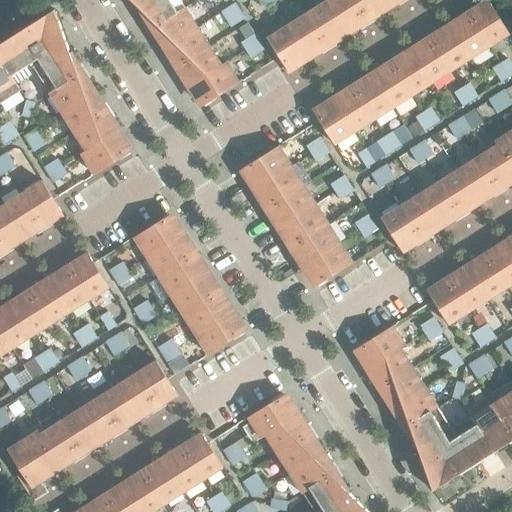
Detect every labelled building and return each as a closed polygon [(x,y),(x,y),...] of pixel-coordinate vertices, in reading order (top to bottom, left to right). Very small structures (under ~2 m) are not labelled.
[(181,0),(150,0),(139,7),(141,8),(139,10),(152,29),(186,7),(181,0)] [(353,0),(328,0),(327,1),(349,35),(368,23),(353,0)] [(387,11),(380,0),(353,0),(368,23),(387,11)] [(404,0),(380,0),(387,11),(404,0)] [(488,0),(487,0),(469,12),(491,46),(510,34),(488,0)] [(327,1),(308,13),(330,47),(349,35),(327,1)] [(227,19),(241,10),(236,3),(222,11),(227,19)] [(198,27),(186,7),(152,29),(164,49),(198,27)] [(55,9),(0,44),(0,57),(12,76),(13,75),(32,63),(37,71),(44,66),(45,67),(70,51),(55,9)] [(232,27),(245,18),(241,10),(227,19),(232,27)] [(491,46),(469,12),(450,24),(471,58),(491,46)] [(308,13),(289,25),(310,60),(330,47),(308,13)] [(450,24),(430,36),(452,71),(471,58),(450,24)] [(310,60),(289,25),(268,38),(290,72),(310,60)] [(210,46),(198,27),(164,49),(176,68),(210,46)] [(247,50),(260,42),(255,34),(242,43),(247,50)] [(430,36),(411,48),(433,83),(452,71),(430,36)] [(252,58),(265,49),(260,42),(247,50),(252,58)] [(222,65),(210,46),(176,68),(188,87),(227,62),(222,65)] [(433,83),(411,48),(392,60),(414,95),(433,83)] [(71,53),(70,51),(45,67),(44,66),(37,71),(51,93),(85,71),(73,52),(71,53)] [(12,76),(0,57),(0,104),(22,91),(13,75),(12,76)] [(511,63),(509,59),(501,63),(510,77),(511,75),(511,63)] [(414,95),(392,60),(372,73),(394,107),(414,95)] [(227,62),(188,87),(196,99),(200,96),(206,104),(240,82),(227,62)] [(510,77),(501,63),(494,68),(502,82),(510,77)] [(85,71),(51,93),(63,112),(97,91),(85,71)] [(372,73),(353,85),(375,119),(394,107),(372,73)] [(470,83),(463,88),(471,101),(479,97),(470,83)] [(375,119),(353,85),(334,97),(356,131),(375,119)] [(471,101),(463,88),(455,93),(464,106),(471,101)] [(511,104),(511,101),(505,90),(489,100),(498,113),(511,104)] [(97,91),(63,112),(75,132),(109,110),(97,91)] [(356,131),(334,97),(314,110),(336,144),(356,131)] [(23,115),(32,118),(36,103),(27,100),(23,115)] [(432,107),(424,112),(433,126),(440,121),(432,107)] [(484,122),(475,109),(464,116),(473,129),(484,122)] [(122,129),(109,110),(75,132),(87,150),(82,153),(83,154),(122,129)] [(433,126),(424,112),(417,117),(425,131),(433,126)] [(473,129),(464,116),(456,121),(465,134),(473,129)] [(11,121),(3,126),(12,140),(20,135),(11,121)] [(465,134),(456,121),(449,125),(457,139),(465,134)] [(12,140),(3,126),(0,128),(0,137),(4,144),(12,140)] [(30,144),(43,135),(39,127),(25,136),(30,144)] [(129,141),(122,129),(83,154),(95,173),(95,174),(130,152),(124,144),(129,141)] [(511,131),(497,141),(511,165),(511,131)] [(393,132),(386,137),(394,150),(402,145),(393,132)] [(48,143),(43,135),(30,144),(35,151),(48,143)] [(312,153),(325,145),(321,137),(307,146),(312,153)] [(394,150),(386,137),(378,141),(387,155),(394,150)] [(434,154),(425,140),(418,145),(426,159),(434,154)] [(498,145),(480,157),(501,191),(511,184),(511,165),(497,141),(496,141),(498,145)] [(258,187),(292,165),(280,145),(245,167),(258,187)] [(317,161),(330,152),(325,145),(312,153),(317,161)] [(426,159),(418,145),(410,150),(419,163),(426,159)] [(367,167),(375,162),(366,149),(359,154),(367,167)] [(16,166),(8,152),(0,157),(9,171),(16,166)] [(9,171),(0,157),(0,173),(1,176),(9,171)] [(480,157),(460,169),(482,203),(501,191),(480,157)] [(50,175),(63,166),(58,159),(45,167),(50,175)] [(292,165),(258,187),(270,206),(305,185),(292,165)] [(396,178),(387,165),(379,169),(388,183),(396,178)] [(68,174),(63,166),(50,175),(54,182),(68,174)] [(388,183),(379,169),(372,174),(380,188),(388,183)] [(460,169),(441,181),(463,215),(482,203),(460,169)] [(336,192),(350,183),(345,175),(331,184),(336,192)] [(43,181),(23,193),(45,228),(65,215),(43,181)] [(441,181),(422,193),(444,227),(463,215),(441,181)] [(341,199),(355,191),(350,183),(336,192),(341,199)] [(317,204),(305,185),(270,206),(282,226),(317,204)] [(23,193),(4,205),(26,240),(45,228),(23,193)] [(422,193),(402,205),(424,240),(444,227),(422,193)] [(317,204),(282,226),(294,245),(329,223),(317,204)] [(26,240),(4,205),(0,207),(0,241),(6,252),(26,240)] [(424,240),(402,205),(382,218),(404,252),(424,240)] [(361,230),(374,222),(369,214),(356,223),(361,230)] [(148,257),(182,235),(170,215),(135,237),(148,257)] [(365,238),(379,229),(374,222),(361,230),(365,238)] [(329,223),(294,245),(307,264),(341,242),(329,223)] [(194,254),(182,235),(148,257),(160,276),(194,254)] [(511,250),(506,240),(486,253),(508,287),(511,284),(511,250)] [(354,262),(341,242),(307,264),(319,284),(354,262)] [(69,265),(90,299),(110,287),(88,252),(69,265)] [(508,287),(486,253),(467,265),(489,299),(508,287)] [(206,274),(194,254),(160,276),(172,295),(206,274)] [(115,278),(128,269),(124,262),(110,270),(115,278)] [(69,265),(49,277),(71,312),(90,299),(69,265)] [(467,265),(448,277),(470,311),(489,299),(467,265)] [(133,277),(128,269),(115,278),(120,286),(133,277)] [(206,274),(172,295),(184,315),(219,293),(206,274)] [(71,312),(49,277),(30,289),(52,324),(71,312)] [(470,311),(448,277),(428,290),(449,324),(470,311)] [(30,289),(11,302),(33,336),(52,324),(30,289)] [(219,293),(184,315),(196,334),(231,312),(219,293)] [(139,316),(153,308),(148,300),(134,309),(139,316)] [(11,302),(0,308),(0,327),(13,348),(33,336),(11,302)] [(158,315),(153,308),(139,316),(144,324),(158,315)] [(109,330),(117,325),(109,312),(101,317),(109,330)] [(231,312),(196,334),(209,354),(244,332),(231,312)] [(425,333),(439,324),(434,316),(420,325),(425,333)] [(89,324),(82,329),(90,342),(98,338),(89,324)] [(430,340),(443,331),(439,324),(425,333),(430,340)] [(488,324),(480,329),(489,342),(496,337),(488,324)] [(407,346),(394,325),(368,342),(369,342),(360,348),(365,355),(360,358),(367,370),(402,348),(402,349),(407,346)] [(0,327),(0,368),(0,369),(0,368),(0,356),(13,348),(0,327)] [(90,342),(82,329),(74,334),(83,347),(90,342)] [(489,342),(480,329),(473,334),(481,347),(489,342)] [(130,346),(122,332),(114,337),(123,351),(130,346)] [(123,351),(114,337),(106,342),(115,356),(123,351)] [(164,355),(177,346),(172,339),(159,347),(164,355)] [(182,354),(177,346),(164,355),(168,362),(182,354)] [(51,348),(43,353),(52,367),(59,362),(56,356),(54,353),(51,348)] [(367,370),(380,390),(414,368),(402,348),(367,370)] [(446,365),(459,356),(454,348),(441,357),(446,365)] [(58,350),(54,353),(56,356),(59,362),(64,359),(58,350)] [(52,367),(43,353),(36,358),(44,372),(52,367)] [(493,369),(485,355),(477,360),(485,373),(493,369)] [(450,372),(464,364),(459,356),(446,365),(450,372)] [(92,370),(83,357),(76,361),(84,375),(92,370)] [(33,360),(24,366),(27,370),(33,379),(41,373),(33,360)] [(485,373),(477,360),(469,365),(478,378),(485,373)] [(84,375),(76,361),(68,366),(76,380),(84,375)] [(157,361),(137,373),(159,408),(179,395),(157,361)] [(392,409),(426,387),(414,368),(380,390),(392,409)] [(13,391),(21,386),(12,373),(4,378),(13,391)] [(137,373),(118,385),(140,420),(159,408),(137,373)] [(53,395),(45,381),(37,386),(46,400),(53,395)] [(462,400),(466,384),(457,381),(453,397),(462,400)] [(511,384),(510,382),(489,395),(511,431),(511,384)] [(140,420),(118,385),(99,397),(120,432),(140,420)] [(46,400),(37,386),(29,391),(38,404),(46,400)] [(405,429),(439,407),(426,387),(392,409),(405,429)] [(511,440),(511,431),(489,395),(467,409),(477,424),(495,451),(511,440)] [(267,434),(301,412),(293,400),(289,403),(284,396),(275,402),(275,401),(249,417),(262,437),(267,434)] [(99,397),(79,410),(101,444),(120,432),(99,397)] [(12,421),(3,407),(0,409),(0,418),(4,425),(12,421)] [(419,448),(452,428),(452,427),(439,407),(405,429),(416,448),(418,447),(419,448)] [(79,410),(60,422),(82,456),(101,444),(79,410)] [(313,432),(301,412),(267,434),(279,454),(313,432)] [(82,456),(60,422),(41,434),(36,425),(35,425),(63,469),(82,456)] [(477,424),(458,437),(456,437),(462,447),(474,465),(495,451),(477,424)] [(63,469),(35,425),(21,435),(48,478),(63,469)] [(452,428),(419,448),(426,469),(462,447),(456,437),(458,437),(452,428)] [(202,432),(183,445),(204,479),(224,467),(202,432)] [(291,473),(325,451),(313,432),(279,454),(291,473)] [(48,478),(21,435),(20,435),(23,440),(9,450),(23,473),(18,476),(34,501),(48,492),(42,482),(48,478)] [(229,458),(242,449),(237,442),(224,450),(229,458)] [(204,479),(183,445),(163,457),(185,491),(204,479)] [(474,465),(462,447),(426,469),(434,490),(474,465)] [(247,457),(242,449),(229,458),(234,466),(247,457)] [(304,493),(338,471),(325,451),(291,473),(304,493)] [(185,491),(163,457),(144,469),(166,504),(185,491)] [(144,469),(125,481),(144,511),(152,511),(166,504),(144,469)] [(315,511),(318,511),(349,492),(348,491),(350,490),(338,471),(304,493),(315,511)] [(249,489),(262,481),(257,473),(244,482),(249,489)] [(144,511),(125,481),(106,494),(117,511),(144,511)] [(267,488),(262,481),(249,489),(253,497),(267,488)] [(223,492),(215,496),(224,510),(231,505),(223,492)] [(358,511),(365,508),(349,492),(318,511),(358,511)] [(117,511),(106,494),(86,506),(90,511),(117,511)] [(220,511),(224,510),(215,496),(207,501),(214,511),(220,511)] [(288,501),(272,499),(271,508),(287,510),(288,501)] [(258,511),(252,502),(245,507),(247,511),(258,511)]
